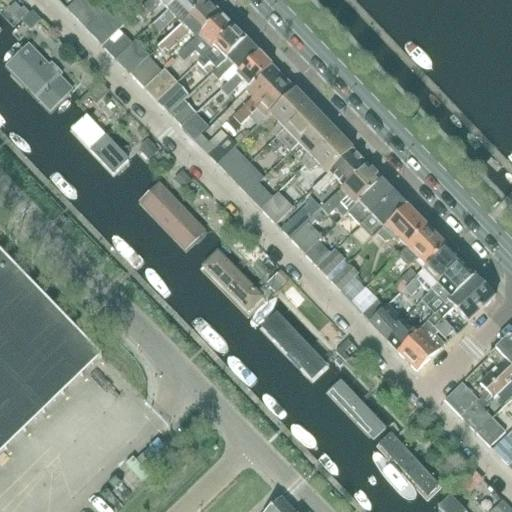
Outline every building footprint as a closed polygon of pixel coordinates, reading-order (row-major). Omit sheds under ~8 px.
[(86,31),(105,13),(91,0),(79,0),(67,12),(86,31)] [(117,0),(114,4),(121,11),(132,0),(117,0)] [(168,13),(181,0),(152,0),(132,20),(139,27),(161,6),(168,13)] [(181,27),(208,2),(206,0),(181,0),(168,13),(150,31),(157,38),(175,20),(181,27)] [(208,2),(181,27),(162,47),(168,53),(188,34),(196,42),(222,16),(208,2)] [(24,9),(21,11),(16,6),(9,12),(20,23),(29,15),(24,9)] [(119,33),(122,30),(105,13),(86,31),(103,48),(119,33)] [(32,31),(41,22),(33,15),(24,23),(32,31)] [(202,61),(211,52),(235,30),(222,16),(196,42),(184,53),(191,59),(196,55),(202,61)] [(216,72),(226,62),(247,42),(235,30),(211,52),(202,61),(197,66),(203,72),(210,65),(216,72)] [(116,63),(133,46),(119,33),(103,48),(116,63)] [(239,75),(260,55),(247,42),(226,62),(216,72),(212,76),(219,83),(233,69),(239,75)] [(131,78),(151,58),(136,43),(133,46),(116,63),(131,77),(131,78)] [(252,88),(272,68),(260,55),(239,75),(220,93),(227,100),(246,82),(252,88)] [(144,92),(165,72),(151,58),(131,78),(144,92)] [(268,117),(270,116),(295,92),(272,68),(252,88),(249,91),(255,97),(235,116),(244,125),(260,109),(268,117)] [(177,86),(178,85),(165,72),(144,92),(157,105),(169,94),(177,86)] [(180,105),(183,103),(188,97),(177,86),(169,94),(180,105)] [(310,107),(296,92),(295,92),(270,116),(278,125),(273,134),(277,139),(310,107)] [(183,103),(180,105),(169,94),(157,105),(179,128),(193,114),(183,103)] [(291,154),(299,146),(324,122),(310,107),(277,139),(291,154)] [(306,169),(338,137),(324,122),(299,146),(307,155),(301,164),(306,169)] [(328,177),(353,152),(338,137),(306,169),(310,173),(319,167),(328,177)] [(217,167),(234,150),(237,148),(228,139),(219,147),(208,158),(217,167)] [(212,140),(201,151),(208,158),(219,147),(212,140)] [(234,150),(217,167),(232,182),(240,174),(249,165),(234,150)] [(345,190),(368,168),(353,152),(328,177),(313,191),(320,198),(337,182),(345,190)] [(350,213),(362,203),(383,183),(368,168),(345,190),(313,220),(320,227),(342,205),(350,213)] [(246,197),(259,186),(263,181),(255,172),(246,180),(240,174),(232,182),(246,197)] [(181,194),(192,183),(183,173),(172,184),(181,194)] [(360,229),(364,225),(395,195),(383,183),(362,203),(350,213),(348,216),(360,229)] [(261,212),(273,200),(259,186),(246,197),(261,212)] [(369,246),(378,237),(383,231),(407,209),(395,195),(364,225),(360,229),(366,235),(362,239),(369,246)] [(284,219),(292,210),(278,196),(273,200),(261,212),(275,227),(284,219)] [(407,249),(427,229),(407,209),(383,231),(378,237),(386,245),(394,242),(397,245),(400,242),(407,249)] [(308,225),(312,220),(306,214),(284,235),(290,242),(300,233),(308,225)] [(311,251),(318,244),(322,240),(308,225),(300,233),(290,242),(305,257),(311,251)] [(424,273),(448,250),(427,229),(407,249),(426,269),(423,272),(424,273)] [(311,251),(305,257),(318,270),(331,258),(331,257),(318,244),(311,251)] [(429,296),(438,287),(462,265),(448,250),(424,273),(419,278),(409,288),(404,292),(411,299),(421,289),(429,296)] [(0,456),(5,451),(7,451),(7,449),(24,433),(26,433),(26,431),(43,414),(45,414),(45,413),(62,396),(64,396),(64,394),(81,378),(83,378),(83,376),(100,359),(102,359),(102,358),(0,252),(0,456)] [(340,266),(345,262),(336,253),(331,258),(340,266)] [(446,308),(455,299),(476,279),(462,265),(438,287),(429,296),(422,302),(430,310),(439,301),(446,308)] [(350,304),(364,290),(355,281),(359,276),(350,267),(343,273),(352,282),(340,294),(350,304)] [(409,288),(419,278),(411,271),(401,280),(409,288)] [(468,326),(496,300),(476,279),(455,299),(446,308),(428,325),(437,335),(445,342),(454,333),(443,322),(454,311),(468,326)] [(369,325),(380,315),(385,309),(378,302),(371,309),(363,316),(362,317),(369,325)] [(394,330),(403,321),(388,306),(385,309),(380,315),(369,325),(390,345),(400,336),(394,330)] [(403,321),(394,330),(400,336),(404,332),(412,340),(416,336),(403,321)] [(412,340),(398,354),(407,364),(435,337),(437,335),(428,325),(416,336),(412,340)] [(398,354),(412,340),(404,332),(400,336),(390,345),(398,354)] [(435,337),(407,364),(418,374),(445,347),(435,337)] [(511,337),(489,360),(497,369),(480,386),(487,393),(511,369),(511,337)] [(346,350),(350,345),(347,342),(336,354),(352,372),(358,366),(353,360),(360,354),(356,350),(351,355),(346,350)] [(511,369),(487,393),(495,401),(511,384),(511,369)] [(461,420),(476,404),(478,402),(463,386),(445,403),(461,420)] [(477,436),(493,421),(476,404),(461,420),(477,436)] [(506,434),(493,421),(477,436),(490,450),(506,434)] [(511,465),(511,434),(493,453),(509,469),(511,465)] [(484,487),(474,477),(473,475),(463,484),(475,496),(484,487)] [(291,511),(282,501),(270,511),(291,511)]
